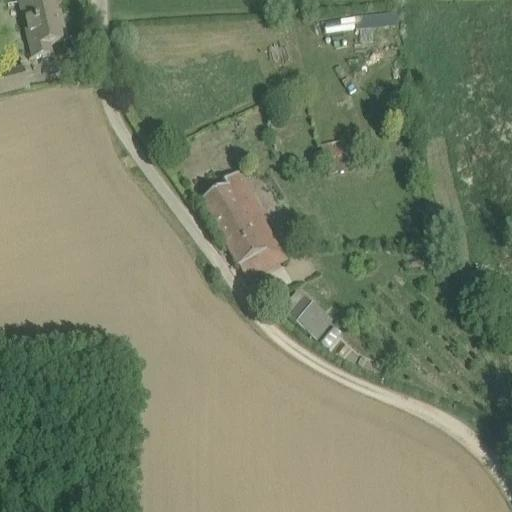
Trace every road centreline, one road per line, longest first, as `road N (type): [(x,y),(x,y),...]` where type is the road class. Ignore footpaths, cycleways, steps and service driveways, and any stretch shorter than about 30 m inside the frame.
road 1 (unclassified): [(263,312),(105,103),(98,0)]
road 2 (track): [(511,475),(476,440),(307,354),(263,312)]
